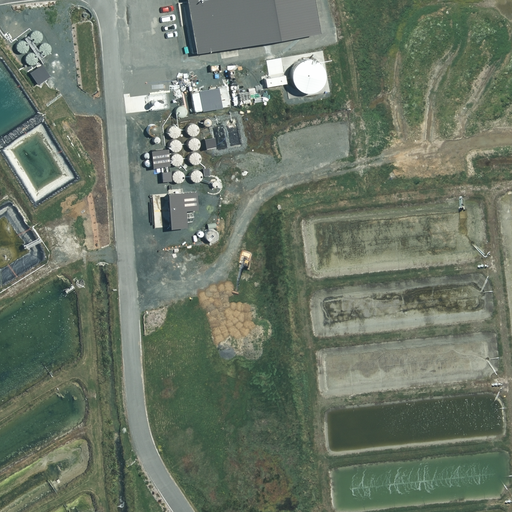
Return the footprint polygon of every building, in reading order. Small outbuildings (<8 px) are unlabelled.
[(194,54),(317,33),(310,0),(184,0),(185,2),(178,3),(182,25),(189,24),(194,54)] [(175,115),(175,116),(176,117),(178,118),(179,118),(180,118),(182,118),(183,117),(184,116),(185,115),(185,114),(186,113),(186,111),(186,110),(185,109),(184,108),(183,107),(182,106),(181,106),(180,106),(178,106),(177,106),(176,107),(175,108),(174,109),(174,110),(174,111),(174,113),(174,114),(175,115)] [(186,133),(187,134),(188,135),(189,136),(190,136),(192,136),(193,136),(194,135),(195,134),(196,133),(197,132),(197,131),(197,129),(197,128),(197,127),(196,126),(195,125),(194,124),(192,124),(191,124),(190,124),(189,124),(187,125),(186,126),(186,127),(185,128),(185,129),(185,131),(185,132),(186,133)] [(167,135),(168,136),(169,137),(170,138),(172,138),(173,138),(174,138),(176,137),(177,136),(177,135),(178,134),(178,133),(179,131),(178,130),(178,129),(177,128),(176,127),(175,126),(174,126),(172,126),(171,126),(170,126),(169,127),(168,128),(167,129),(166,130),(166,131),(166,133),(167,134),(167,135)] [(187,147),(188,148),(189,149),(190,150),(192,150),(193,150),(194,150),(196,149),(197,148),(197,147),(198,146),(198,145),(199,144),(198,142),(198,141),(197,140),(196,139),(195,138),(194,138),(192,138),(191,138),(190,138),(189,139),(188,140),(187,141),(186,142),(186,144),(186,145),(187,146),(187,147)] [(168,149),(169,150),(170,151),(171,152),(173,152),(174,152),(175,152),(177,151),(178,150),(179,149),(179,148),(180,147),(180,145),(179,144),(179,143),(178,142),(177,141),(176,140),(175,140),(173,140),(172,140),(171,140),(170,141),(169,142),(168,143),(168,144),(167,145),(167,147),(168,148),(168,149)] [(188,162),(189,163),(190,164),(191,164),(193,164),(194,164),(195,164),(196,164),(197,163),(198,162),(199,161),(199,159),(199,158),(199,157),(199,155),(198,154),(197,153),(196,153),(195,152),(193,152),(192,152),(191,153),(189,153),(188,154),(188,155),(187,157),(187,158),(187,159),(187,161),(188,162)] [(170,163),(170,164),(171,165),(173,165),(174,166),(175,166),(177,165),(178,165),(179,164),(180,163),(180,162),(181,161),(181,159),(181,158),(180,157),(179,156),(178,155),(177,154),(176,154),(175,153),(173,154),(172,154),(171,155),(170,156),(169,157),(169,158),(169,159),(169,161),(169,162),(170,163)] [(189,180),(190,181),(191,181),(192,182),(194,182),(195,182),(196,182),(197,181),(198,181),(199,180),(200,178),(200,177),(200,176),(200,175),(200,173),(199,172),(198,171),(197,171),(196,170),(194,170),(193,170),(192,171),(191,171),(190,172),(189,173),(188,174),(188,176),(188,177),(189,178),(189,180)] [(171,180),(172,181),(173,182),(174,183),(175,183),(177,183),(178,183),(179,182),(180,181),(181,180),(182,179),(182,178),(182,177),(182,175),(182,174),(181,173),(180,172),(179,171),(177,171),(176,171),(175,171),(174,171),(172,172),(171,173),(171,174),(170,175),(170,176),(170,178),(170,179),(171,180)] [(165,194),(168,229),(185,228),(184,211),(196,210),(195,192),(165,194)] [(205,234),(205,236),(205,237),(205,238),(206,239),(206,241),(207,242),(208,242),(209,243),(211,243),(212,244),(213,244),(215,243),(216,243),(217,242),(218,241),(219,240),(220,239),(220,238),(220,236),(220,235),(220,234),(219,232),(219,231),(218,230),(217,229),(215,229),(214,228),(213,228),(211,228),(210,228),(209,229),(208,230),(207,231),(206,232),(205,233),(205,234)]
